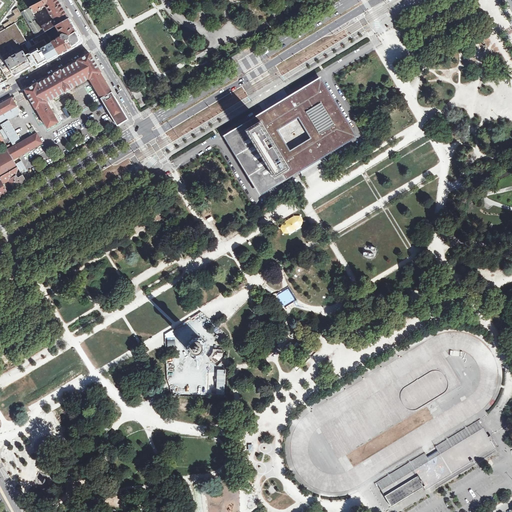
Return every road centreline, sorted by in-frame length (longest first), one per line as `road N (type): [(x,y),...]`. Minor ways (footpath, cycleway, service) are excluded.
road 1 (primary): [(149,136),(373,0)]
road 2 (primary): [(350,0),(143,126)]
road 3 (primary): [(0,227),(149,136)]
road 4 (primary): [(143,126),(0,212)]
road 5 (track): [(11,434),(47,399),(143,347)]
